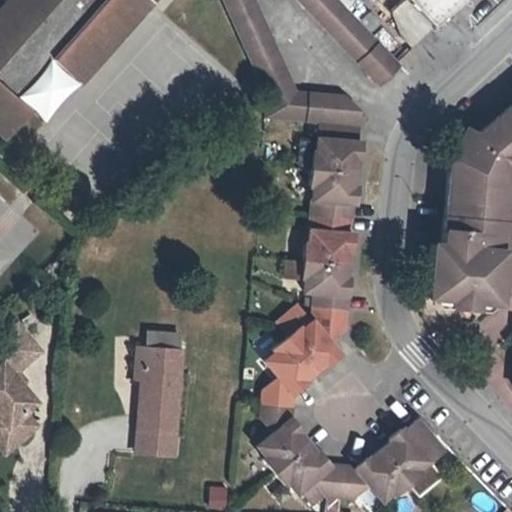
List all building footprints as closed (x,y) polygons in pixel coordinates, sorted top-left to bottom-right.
[(6,0),(0,7),(0,133),(5,138),(29,111),(17,100),(52,60),(79,83),(152,0),(6,0)] [(386,437),(388,440),(390,443),(386,447),(383,444),(372,453),(375,456),(370,460),(367,458),(365,455),(352,466),(328,464),(317,451),(314,453),(310,456),(306,451),(309,448),(300,437),(297,440),(292,435),(296,432),(299,430),(288,418),(291,392),(303,382),(301,379),(298,377),(303,372),(306,375),(317,366),(314,363),(319,358),(322,362),(325,365),(338,354),(327,341),(342,330),(347,278),(344,278),(339,277),(340,270),(345,271),(346,256),(341,256),(342,249),(346,249),(349,250),(350,234),(348,233),(350,203),(353,203),(354,187),(351,186),(347,186),(347,179),(352,179),(353,165),(349,165),(349,158),(354,158),(357,159),(358,143),(355,142),(358,111),(354,106),(343,95),(294,90),(252,0),(296,0),(376,84),(398,64),(346,9),(341,4),(336,0),(221,0),(265,96),(263,117),(317,122),(314,151),(310,151),(307,185),(311,186),(306,243),(302,243),(300,260),(299,276),(303,276),(302,290),(312,291),(309,320),(298,329),(296,326),(287,334),(271,348),(273,350),(262,360),(277,376),(261,389),(258,418),(271,432),(255,446),(264,456),(261,459),(282,483),(285,481),(294,492),(298,489),(311,504),(323,494),(351,497),(367,484),(381,499),(391,490),(393,494),(419,472),(416,469),(439,450),(413,419),(402,429),(398,426),(386,437)] [(345,0),(341,4),(346,9),(355,0),(345,0)] [(409,0),(436,27),(463,0),(409,0)] [(496,302),(500,248),(492,247),(493,234),(501,235),(506,177),(500,173),(506,161),(511,163),(511,102),(473,134),(465,130),(453,152),(451,168),(446,168),(439,243),(429,243),(425,295),(448,298),(448,304),(472,306),(473,300),(496,302)] [(500,173),(506,177),(511,176),(511,163),(506,161),(500,173)] [(492,247),(500,248),(501,235),(493,234),(492,247)] [(300,260),(283,259),(282,274),(299,276),(300,260)] [(296,304),(275,320),(287,334),(296,326),(298,329),(309,320),(296,304)] [(14,324),(0,335),(0,421),(17,441),(35,425),(23,411),(34,402),(18,384),(10,375),(15,371),(37,351),(14,324)] [(145,332),(144,347),(156,348),(157,333),(145,332)] [(177,334),(157,333),(156,348),(144,347),(141,347),(139,378),(136,430),(173,432),(179,349),(177,349),(177,334)] [(133,377),(139,378),(141,347),(135,346),(133,377)] [(317,366),(322,362),(319,358),(314,363),(317,366)] [(15,371),(10,375),(18,384),(23,380),(15,371)] [(0,421),(0,449),(3,453),(17,441),(0,421)] [(171,454),(173,432),(136,430),(134,451),(171,454)] [(314,453),(309,448),(306,451),(310,456),(314,453)] [(225,509),(226,486),(208,485),(207,508),(225,509)]
